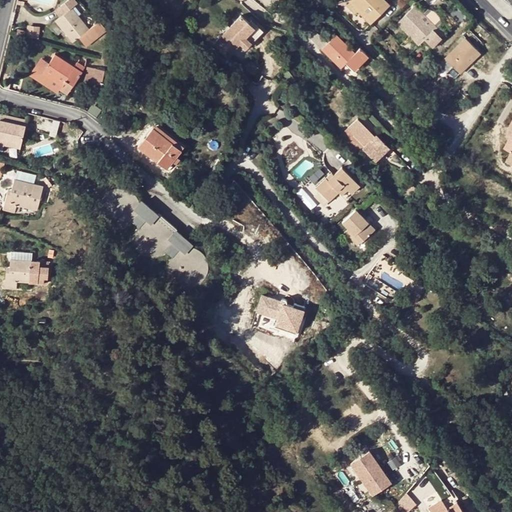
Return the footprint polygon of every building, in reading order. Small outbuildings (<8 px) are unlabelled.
[(87,48),(107,31),(100,22),(89,30),(72,9),(77,5),(73,0),(70,0),(61,7),(66,14),(55,22),(72,44),(79,38),(87,48)] [(352,0),(351,2),(373,23),(389,5),(384,0),(352,0)] [(420,45),(425,40),(433,47),(445,36),(437,27),(433,31),(420,17),(423,14),(415,6),(398,23),(420,45)] [(254,31),(240,19),(213,48),(227,60),(254,31)] [(355,54),(336,35),(323,50),(338,65),(343,60),(346,63),(354,71),(368,57),(360,49),(355,54)] [(468,41),(447,61),(461,76),(482,56),(468,41)] [(104,52),(101,60),(113,63),(115,56),(104,52)] [(43,74),(63,87),(66,81),(74,86),(85,68),(78,64),(74,68),(55,55),(43,74)] [(29,77),(57,95),(59,92),(63,87),(43,74),(49,65),(41,60),(29,77)] [(91,84),(95,70),(87,68),(84,82),(91,84)] [(95,70),(91,84),(102,87),(105,72),(95,70)] [(59,92),(66,97),(74,86),(66,81),(63,87),(59,92)] [(0,121),(25,127),(26,122),(0,116),(0,121)] [(365,148),(363,150),(376,162),(389,148),(377,136),(376,138),(358,119),(347,130),(365,148)] [(0,141),(21,146),(25,127),(0,121),(0,141)] [(56,139),(60,123),(53,121),(50,137),(56,139)] [(153,129),(182,151),(184,148),(156,125),(153,129)] [(167,170),(182,151),(153,129),(138,148),(167,170)] [(471,136),(466,143),(475,149),(479,143),(471,136)] [(21,146),(0,141),(0,151),(3,152),(4,146),(21,149),(21,146)] [(356,182),(342,168),(334,176),(328,181),(325,179),(315,189),(328,202),(337,193),(341,197),(348,190),(356,182)] [(15,180),(34,185),(35,182),(16,177),(15,180)] [(34,185),(15,180),(12,190),(11,195),(7,194),(3,210),(18,215),(20,206),(37,211),(43,188),(34,185)] [(356,182),(348,190),(351,194),(359,186),(356,182)] [(324,207),(328,202),(318,192),(313,196),(324,207)] [(140,205),(134,211),(139,215),(132,223),(135,227),(136,228),(138,230),(146,222),(150,225),(158,217),(142,202),(140,205)] [(197,208),(203,213),(206,208),(200,204),(197,208)] [(348,230),(361,244),(374,231),(355,211),(341,223),(348,230)] [(344,234),(357,248),(361,244),(348,230),(344,234)] [(191,248),(192,246),(176,232),(168,241),(173,244),(165,253),(167,255),(170,257),(172,259),(180,251),(185,255),(191,248)] [(31,262),(10,260),(10,268),(9,273),(5,273),(4,289),(20,291),(20,282),(38,284),(38,280),(43,280),(44,267),(39,267),(40,263),(31,262)] [(38,284),(48,285),(50,263),(40,263),(39,267),(44,267),(43,280),(38,280),(38,284)] [(260,296),(263,285),(264,282),(251,277),(246,292),(253,294),(260,296)] [(277,320),(275,328),(286,332),(288,324),(297,326),(303,308),(294,305),(293,308),(286,306),(286,304),(285,303),(284,303),(283,302),(282,302),(262,296),(256,313),(277,320)] [(277,320),(256,313),(254,322),(275,328),(277,320)] [(351,468),(375,498),(394,485),(369,453),(351,468)] [(445,461),(441,464),(445,470),(449,467),(445,461)] [(429,478),(399,497),(408,511),(412,511),(440,495),(429,478)] [(462,511),(457,503),(443,511),(462,511)]
